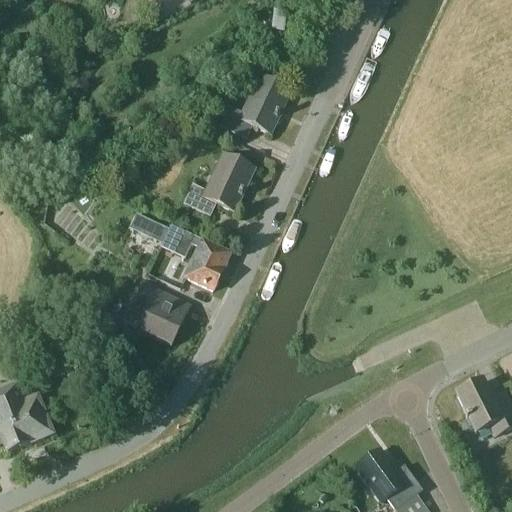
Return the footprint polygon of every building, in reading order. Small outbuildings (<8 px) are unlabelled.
[(252,129),(270,138),(290,95),(259,80),(242,116),(228,109),(219,130),(246,142),(252,129)] [(190,128),(203,135),(212,117),(199,111),(190,128)] [(216,207),(234,215),(254,173),(222,158),(206,193),(192,187),(183,207),(209,220),(216,207)] [(137,217),(130,232),(162,247),(169,232),(137,217)] [(170,230),(169,232),(162,247),(161,251),(184,262),(191,248),(198,251),(184,281),(212,295),(229,258),(170,230)] [(125,323),(123,328),(136,334),(171,349),(184,319),(170,313),(175,302),(143,288),(135,305),(134,305),(125,323)] [(113,352),(127,368),(136,360),(122,344),(113,352)] [(491,402),(482,384),(455,397),(475,436),(489,429),(495,439),(511,430),(511,410),(504,395),(491,402)] [(25,404),(18,386),(0,392),(0,447),(2,447),(6,457),(53,438),(37,399),(25,404)] [(395,474),(379,452),(355,470),(381,505),(386,502),(393,511),(397,511),(422,494),(403,468),(395,474)]
